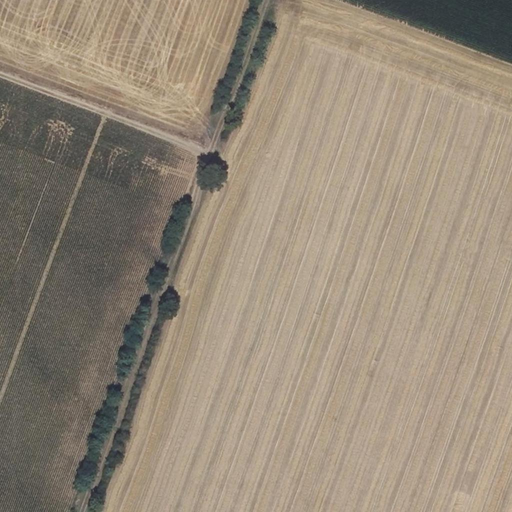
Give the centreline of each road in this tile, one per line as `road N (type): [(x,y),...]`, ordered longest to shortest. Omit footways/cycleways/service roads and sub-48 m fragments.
road 1 (track): [(79,511),(265,0)]
road 2 (track): [(207,152),(0,74)]
